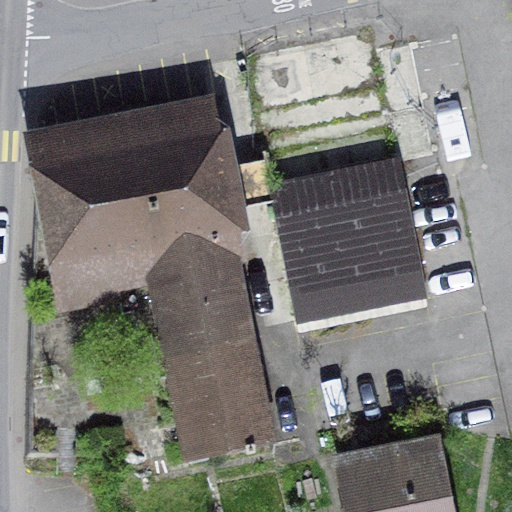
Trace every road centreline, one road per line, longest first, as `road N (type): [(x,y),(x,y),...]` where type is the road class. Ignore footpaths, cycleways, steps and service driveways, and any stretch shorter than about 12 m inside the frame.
road 1 (residential): [(0,45),(74,44),(286,0)]
road 2 (unknown): [(472,0),(511,202)]
